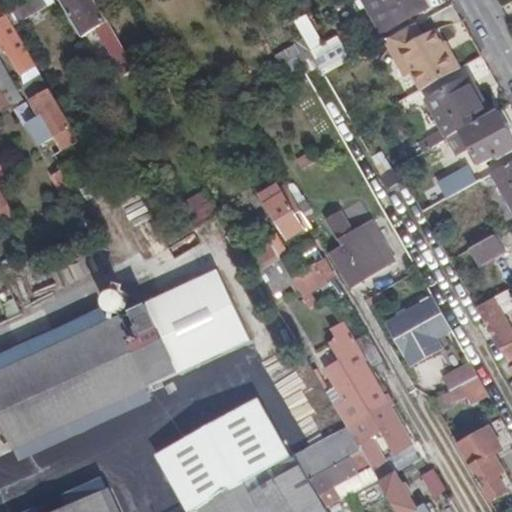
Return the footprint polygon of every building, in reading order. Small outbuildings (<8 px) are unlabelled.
[(51,3),(48,0),(27,0),(19,5),(26,17),(51,3)] [(127,54),(95,0),(61,0),(83,36),(97,27),(105,41),(108,39),(125,67),(133,63),(127,54)] [(425,0),(364,0),(383,33),(430,7),(425,0)] [(38,64),(28,47),(26,49),(0,4),(0,33),(2,38),(0,39),(0,44),(4,50),(8,48),(23,73),(38,64)] [(311,49),(325,74),(326,74),(338,67),(307,15),(295,22),(311,49)] [(412,72),(422,89),(461,67),(453,52),(450,54),(435,28),(423,35),(416,23),(385,40),(395,56),(401,52),(412,72)] [(153,39),(127,54),(133,63),(158,47),(153,39)] [(405,76),(412,72),(401,52),(395,56),(405,76)] [(0,53),(0,109),(9,105),(11,104),(24,97),(19,87),(0,53)] [(38,64),(23,73),(26,86),(45,76),(43,73),(38,64)] [(45,76),(26,86),(44,118),(31,125),(43,144),(56,136),(61,145),(79,135),(62,106),(45,76)] [(445,129),(449,137),(488,114),(468,77),(428,100),(445,129)] [(27,126),(40,116),(29,101),(16,110),(27,126)] [(488,114),(449,137),(459,154),(473,146),(483,163),(497,155),(499,159),(511,151),(511,137),(497,110),(488,114)] [(249,139),(257,134),(245,113),(237,118),(249,139)] [(419,143),(423,152),(449,137),(445,129),(419,143)] [(317,161),(311,151),(299,158),(304,168),(317,161)] [(511,161),(494,172),(511,204),(511,161)] [(440,183),(448,197),(475,182),(467,167),(440,183)] [(67,197),(78,190),(75,185),(65,168),(54,174),(67,197)] [(296,199),(288,185),(283,188),(281,186),(263,197),(288,239),(312,226),(306,215),(296,199)] [(0,206),(8,203),(0,186),(0,206)] [(155,189),(143,195),(171,243),(196,228),(190,218),(189,216),(174,224),(155,189)] [(303,195),(296,199),(306,215),(312,212),(303,195)] [(0,222),(14,215),(8,203),(0,207),(0,222)] [(222,214),(215,203),(190,218),(196,228),(222,214)] [(341,212),(329,220),(343,245),(331,252),(334,258),(333,259),(349,287),(386,266),(381,256),(388,252),(377,233),(370,237),(364,226),(354,233),(341,212)] [(496,234),(470,248),(480,267),(506,251),(496,234)] [(278,253),(253,267),(257,274),(282,259),(289,254),(279,238),(272,242),(278,253)] [(282,259),(295,282),(304,296),(312,291),(335,277),(325,259),(307,270),(299,257),(297,258),(294,252),(289,254),(282,259)] [(257,274),(271,296),(295,282),(282,259),(257,274)] [(219,271),(0,374),(0,413),(15,448),(251,339),(219,271)] [(511,296),(508,290),(477,307),(500,347),(511,340),(511,327),(500,304),(511,296)] [(311,309),(319,303),(312,291),(304,296),(311,309)] [(434,297),(419,306),(437,338),(453,329),(434,297)] [(437,338),(419,306),(408,313),(405,308),(399,311),(402,316),(389,323),(413,364),(442,347),(437,338)] [(338,410),(347,426),(392,400),(379,378),(373,367),(357,341),(346,322),(333,331),(340,343),(333,347),(342,365),(329,372),(348,405),(338,410)] [(357,341),(373,367),(384,360),(369,334),(357,341)] [(511,340),(500,347),(510,364),(511,362),(511,340)] [(456,371),(463,384),(478,375),(471,362),(456,371)] [(452,389),(463,384),(456,371),(446,377),(452,389)] [(464,386),(432,400),(438,410),(471,395),(474,401),(489,393),(479,377),(464,386)] [(256,399),(238,409),(258,443),(273,468),(290,458),(256,399)] [(468,399),(443,411),(458,444),(483,432),(468,399)] [(350,430),(362,451),(378,478),(380,481),(392,474),(371,437),(381,431),(393,453),(410,443),(390,409),(395,406),(392,400),(347,426),(350,430)] [(238,409),(212,423),(236,464),(246,481),(247,482),(273,468),(258,443),(238,409)] [(511,434),(504,422),(459,447),(492,504),(510,494),(500,476),(506,472),(497,456),(511,446),(511,434)] [(236,464),(212,423),(156,453),(187,511),(189,511),(242,483),(246,481),(236,464)] [(299,460),(310,479),(362,451),(350,430),(299,460)] [(362,451),(310,479),(327,508),(378,478),(362,451)] [(247,482),(253,493),(278,478),(287,492),(310,479),(299,460),(293,463),(290,458),(273,468),(247,482)] [(419,482),(430,502),(447,492),(436,472),(419,482)] [(425,511),(417,509),(409,496),(412,493),(407,484),(403,487),(394,473),(392,474),(380,481),(398,511),(425,511)] [(329,511),(327,508),(310,479),(287,492),(278,478),(253,493),(263,511),(329,511)] [(263,511),(253,493),(247,482),(246,481),(242,483),(189,511),(263,511)] [(118,511),(110,492),(65,511),(118,511)] [(457,511),(450,500),(430,511),(457,511)]
